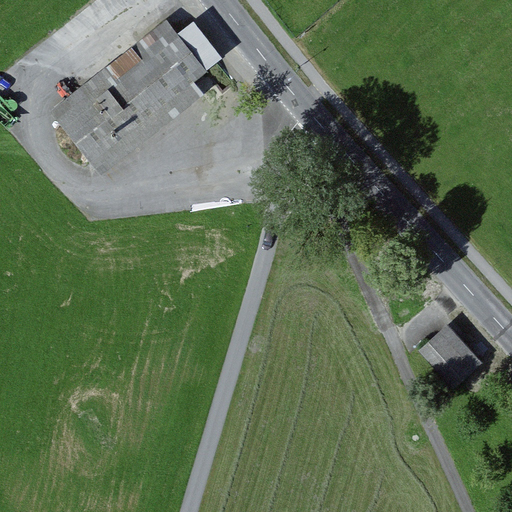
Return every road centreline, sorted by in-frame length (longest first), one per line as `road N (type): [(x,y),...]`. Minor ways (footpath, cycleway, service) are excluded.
road 1 (unclassified): [(308,102),(187,511)]
road 2 (tertiary): [(511,338),(308,102)]
road 3 (tertiary): [(308,102),(226,0)]
